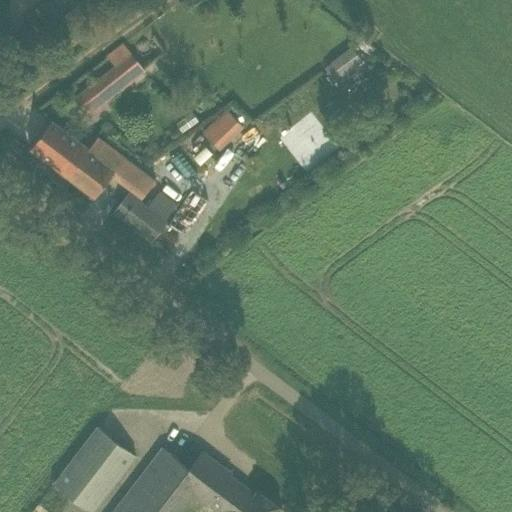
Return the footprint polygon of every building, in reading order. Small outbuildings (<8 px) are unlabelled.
[(51,30),(64,20),(48,0),(46,0),(35,9),(51,30)] [(106,55),(115,67),(76,97),(88,113),(144,69),(123,42),(106,55)] [(363,60),(351,45),(324,65),(336,81),(363,60)] [(203,131),(220,149),(244,126),(227,108),(203,131)] [(30,148),(65,175),(88,147),(52,120),(30,148)] [(89,148),(88,147),(65,175),(95,197),(112,174),(142,198),(154,182),(97,137),(89,148)] [(129,191),(126,195),(114,211),(152,241),(162,228),(165,231),(169,226),(166,223),(167,222),(129,191)] [(54,482),(92,511),(136,454),(98,425),(54,482)] [(279,511),(282,509),(258,490),(252,498),(240,489),(243,485),(230,475),(231,473),(202,450),(189,466),(163,446),(112,511),(184,511),(195,498),(205,506),(207,504),(219,511),(279,511)]
